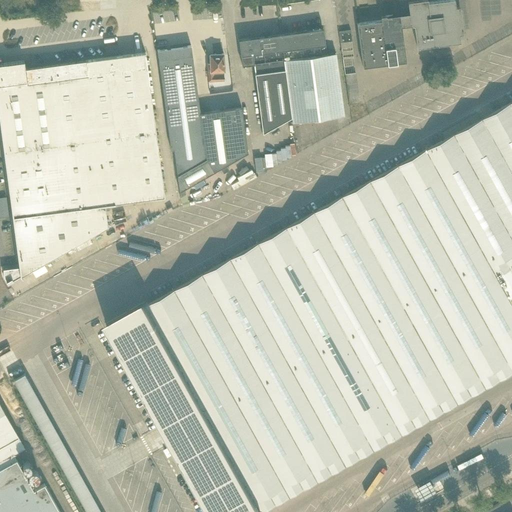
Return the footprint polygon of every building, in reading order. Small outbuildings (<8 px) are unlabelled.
[(459,6),(455,7),(454,0),(444,0),(428,2),(427,0),(416,0),(408,1),(409,13),(380,16),(381,20),(357,23),(363,67),(387,64),(406,61),(401,26),(415,25),(418,48),(450,43),(460,42),(459,34),(463,33),(459,6)] [(344,115),(337,63),(336,53),(326,54),(325,44),(323,28),(267,35),(267,36),(264,36),(263,36),(238,39),(242,65),(254,64),(263,132),(291,116),(292,122),(344,115)] [(338,32),(340,42),(352,40),(350,30),(338,32)] [(191,45),(157,49),(157,50),(170,150),(173,149),(180,197),(184,195),(185,195),(186,194),(184,188),(246,153),(240,107),(199,112),(191,45)] [(0,124),(19,267),(3,269),(4,277),(7,283),(20,276),(21,275),(22,277),(21,275),(25,273),(107,226),(105,204),(164,196),(145,52),(85,60),(85,59),(84,59),(84,61),(67,63),(25,69),(24,60),(1,63),(1,60),(0,60),(0,124)] [(207,62),(208,81),(224,80),(223,53),(210,54),(210,62),(207,62)] [(511,101),(428,148),(288,226),(147,304),(148,306),(147,306),(146,304),(143,306),(144,306),(109,325),(106,326),(209,511),(260,511),(262,511),(260,509),(261,509),(262,510),(359,456),(397,435),(403,432),(448,407),(458,401),(511,371),(511,101)] [(253,168),(242,174),(240,170),(235,173),(239,179),(231,183),(234,188),(257,176),(253,168)] [(6,196),(0,197),(0,216),(5,216),(8,216),(6,196)] [(52,449),(87,511),(101,511),(62,443),(52,449)] [(423,499),(439,491),(434,480),(417,487),(423,499)] [(80,511),(71,495),(39,511),(80,511)]
